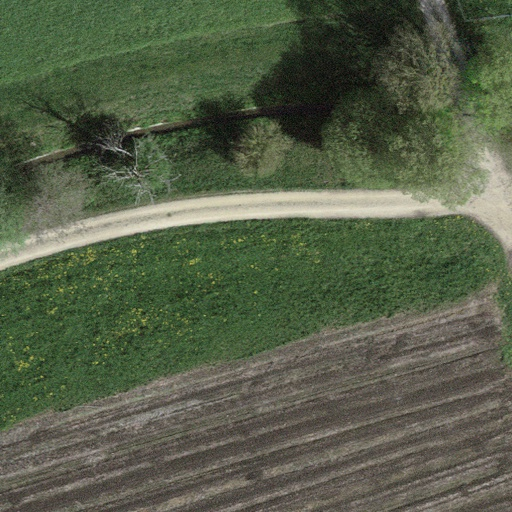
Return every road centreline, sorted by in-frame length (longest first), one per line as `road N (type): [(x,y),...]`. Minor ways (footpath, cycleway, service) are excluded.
road 1 (track): [(499,203),(168,211),(0,255)]
road 2 (track): [(499,203),(434,0)]
